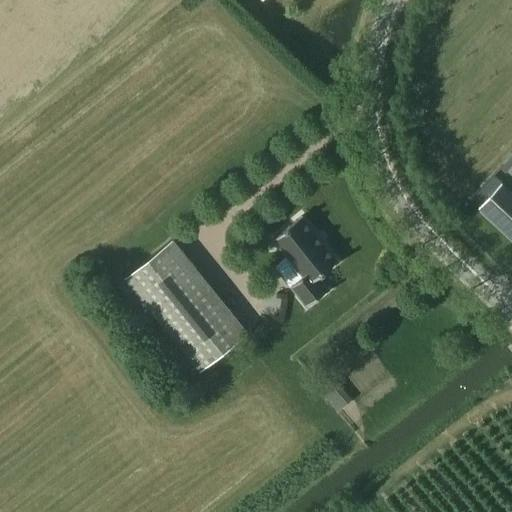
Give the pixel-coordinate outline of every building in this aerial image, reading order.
[(429,134),(511,39),(511,5),(413,120),(429,134)] [(511,191),(502,182),(478,208),(511,239),(511,191)] [(317,277),(336,261),(301,216),(274,238),(304,275),(291,285),(307,306),(327,290),(317,277)] [(200,370),(247,333),(172,239),(125,277),(200,370)] [(331,383),(323,388),(335,408),(344,402),(331,383)]
